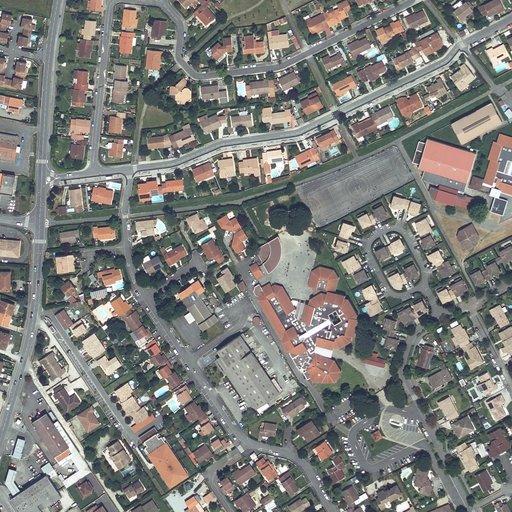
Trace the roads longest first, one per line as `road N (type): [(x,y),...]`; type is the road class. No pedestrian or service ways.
road 1 (residential): [(129,169),(303,130),(443,62),(511,18)]
road 2 (residential): [(160,0),(179,24),(179,58),(198,76),(285,64),(412,0)]
road 3 (secondary): [(39,224),(29,339),(0,447)]
road 4 (residential): [(471,508),(403,370),(414,333),(441,315)]
road 5 (residential): [(146,296),(248,443)]
road 6 (secondary): [(58,0),(41,178)]
road 7 (residential): [(114,0),(94,173)]
road 8 (residential): [(422,286),(424,271),(406,235),(386,230),(368,252),(388,290),(403,295)]
road 9 (unknown): [(0,160),(25,165),(24,89),(46,91)]
